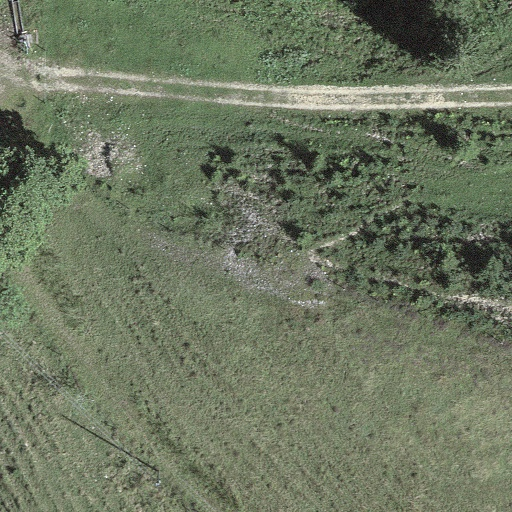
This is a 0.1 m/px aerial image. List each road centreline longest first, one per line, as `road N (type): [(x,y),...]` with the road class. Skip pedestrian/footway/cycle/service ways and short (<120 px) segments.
road 1 (track): [(0,63),(113,89),(511,105)]
road 2 (track): [(234,511),(190,474),(0,257)]
